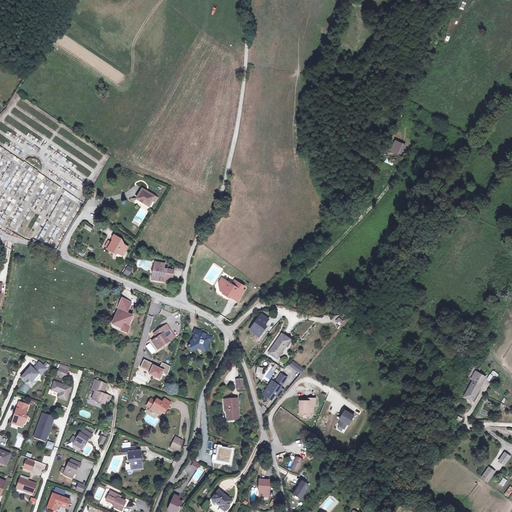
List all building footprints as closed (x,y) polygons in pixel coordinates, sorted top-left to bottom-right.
[(400,157),(406,144),(395,140),(389,152),(400,157)] [(157,197),(142,189),(136,198),(149,206),(152,201),(154,202),(157,197)] [(120,243),(122,240),(114,235),(112,239),(113,241),(112,243),(109,249),(108,250),(114,254),(115,252),(118,254),(123,256),(128,247),(120,243)] [(164,269),(164,267),(165,264),(155,263),(153,277),(158,278),(158,280),(165,281),(166,279),(173,280),(174,270),(167,269),(164,269)] [(127,265),(123,274),(129,276),(133,268),(127,265)] [(227,283),(223,290),(224,294),(227,296),(226,297),(231,300),(232,298),(235,299),(234,300),(242,304),(247,293),(245,292),(247,288),(237,283),(235,287),(227,283)] [(119,308),(115,319),(116,320),(118,324),(117,326),(122,329),(121,330),(127,333),(130,327),(128,326),(131,321),(126,319),(125,315),(126,313),(130,304),(122,300),(118,308),(119,308)] [(253,330),(258,334),(256,336),(260,339),(262,337),(267,329),(265,327),(269,321),(262,316),(257,322),(258,323),(253,330)] [(164,327),(156,332),(159,337),(157,338),(152,341),(158,349),(176,337),(171,329),(167,331),(164,327)] [(211,343),(213,336),(207,334),(207,333),(200,330),(194,333),(196,338),(197,339),(196,342),(192,340),(191,343),(189,345),(192,351),(198,348),(198,349),(201,350),(202,350),(203,352),(209,350),(208,346),(206,345),(207,342),(211,343)] [(270,355),(276,360),(291,343),(283,336),(276,344),(278,345),(270,355)] [(162,372),(168,374),(171,366),(162,361),(159,367),(153,364),(154,363),(144,358),(140,366),(150,370),(149,373),(159,378),(162,372)] [(45,369),(37,363),(31,369),(29,367),(20,378),(24,381),(26,379),(30,382),(32,380),(37,374),(39,376),(45,369)] [(293,363),(290,366),(301,375),(304,371),(293,363)] [(262,379),(264,368),(258,367),(255,377),(262,379)] [(67,370),(59,368),(56,374),(64,377),(67,370)] [(486,378),(491,383),(498,375),(494,370),(486,378)] [(463,397),(471,402),(481,386),(485,379),(475,373),(470,380),(472,381),(463,397)] [(269,393),(265,397),(272,402),(275,397),(280,389),(287,379),(281,375),(275,384),(273,387),(271,386),(266,391),(269,393)] [(103,403),(105,399),(106,394),(102,393),(106,383),(95,379),(92,385),(95,386),(94,390),(91,398),(103,403)] [(65,399),(70,387),(53,381),(50,389),(58,392),(57,396),(65,399)] [(284,392),(280,389),(275,397),(278,399),(284,392)] [(163,413),(169,402),(163,399),(161,403),(156,400),(151,409),(150,410),(156,413),(158,410),(163,413)] [(234,399),(224,400),(226,419),(237,418),(234,399)] [(155,402),(150,400),(146,406),(151,409),(155,402)] [(310,417),(310,414),(310,409),(313,409),(315,409),(315,400),(307,400),(307,403),(299,403),(299,417),(310,417)] [(27,406),(17,403),(14,413),(15,414),(14,418),(12,417),(10,422),(15,423),(16,426),(21,428),(21,425),(23,424),(25,417),(23,416),(27,406)] [(344,431),(347,426),(348,427),(354,418),(352,417),(345,413),(341,418),(343,419),(341,423),(338,427),(344,431)] [(41,419),(40,418),(33,437),(42,441),(44,436),(45,436),(47,432),(46,431),(47,429),(48,429),(49,425),(50,426),(51,422),(50,422),(52,418),(43,414),(41,419)] [(78,432),(75,438),(72,442),(80,448),(86,438),(88,439),(90,435),(82,429),(80,433),(78,432)] [(103,445),(106,437),(101,435),(98,443),(103,445)] [(20,448),(24,438),(18,436),(15,446),(20,448)] [(174,444),(172,443),(170,448),(178,452),(182,441),(176,438),(174,444)] [(214,458),(216,458),(219,445),(228,447),(229,445),(215,442),(212,458),(214,458)] [(121,447),(122,452),(126,451),(126,453),(126,459),(128,459),(129,468),(139,467),(137,449),(133,450),(133,445),(121,447)] [(228,447),(219,445),(216,458),(214,458),(213,468),(221,470),(223,459),(230,460),(232,447),(228,447)] [(8,456),(0,453),(0,465),(4,467),(8,456)] [(505,466),(511,457),(505,453),(499,462),(505,466)] [(33,462),(31,461),(27,460),(25,459),(23,466),(31,469),(33,462)] [(67,462),(64,469),(62,473),(62,474),(71,478),(76,467),(77,468),(79,464),(71,459),(69,463),(67,462)] [(297,475),(302,463),(296,461),(291,472),(297,475)] [(496,473),(489,468),(482,478),(489,482),(496,473)] [(268,484),(269,478),(259,476),(258,483),(259,483),(258,493),(268,494),(269,484),(268,484)] [(33,493),(37,483),(27,479),(27,480),(20,478),(16,487),(25,490),(33,493)] [(81,493),(84,485),(78,483),(75,490),(81,493)] [(302,485),(294,498),(300,502),(308,489),(302,485)] [(211,494),(212,495),(217,498),(219,500),(218,502),(223,506),(231,495),(217,486),(211,494)] [(118,499),(114,497),(115,495),(109,491),(104,501),(112,505),(111,507),(119,511),(124,502),(118,499)] [(51,493),(44,511),(45,511),(51,511),(55,504),(66,508),(69,500),(51,493)] [(178,497),(173,495),(167,510),(171,511),(170,511),(176,511),(180,503),(176,501),(178,497)]
